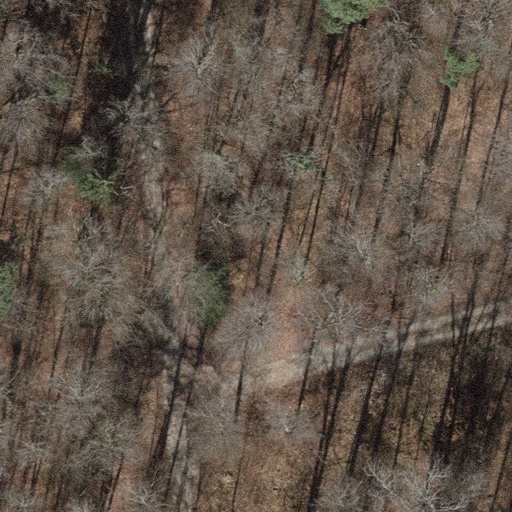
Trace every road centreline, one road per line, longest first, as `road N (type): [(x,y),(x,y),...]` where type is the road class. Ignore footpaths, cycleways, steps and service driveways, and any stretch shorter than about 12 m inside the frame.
road 1 (track): [(176,400),(137,0)]
road 2 (track): [(176,400),(511,309)]
road 3 (track): [(0,352),(176,400)]
